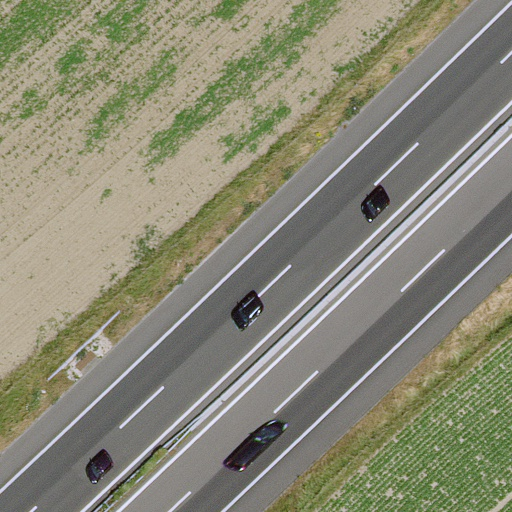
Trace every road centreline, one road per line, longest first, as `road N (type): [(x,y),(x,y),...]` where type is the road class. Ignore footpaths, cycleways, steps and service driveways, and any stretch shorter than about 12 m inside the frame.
road 1 (motorway): [(511,50),(31,511)]
road 2 (motorway): [(169,511),(511,183)]
